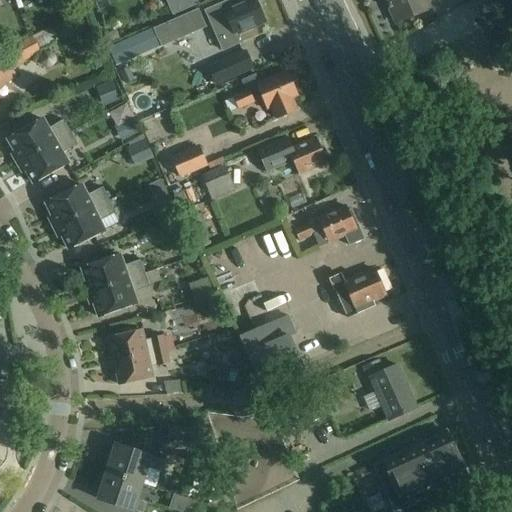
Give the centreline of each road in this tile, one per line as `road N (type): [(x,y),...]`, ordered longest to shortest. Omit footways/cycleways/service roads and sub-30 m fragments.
road 1 (primary): [(511,442),(320,0)]
road 2 (residential): [(21,511),(52,449),(58,383),(44,321),(0,249)]
road 3 (track): [(352,74),(478,0)]
